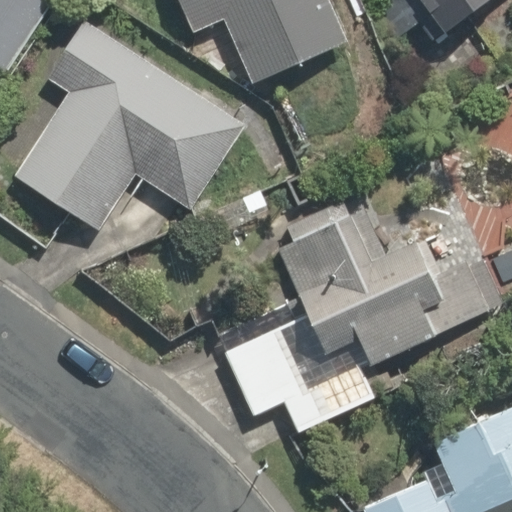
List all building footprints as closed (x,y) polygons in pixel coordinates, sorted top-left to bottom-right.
[(51,14),(33,0),(1,0),(0,2),(0,72),(1,74),(51,14)] [(346,0),(187,0),(205,46),(242,32),(267,97),(369,59),(346,0)] [(511,0),(414,0),(462,67),(511,32),(511,0)] [(76,98),(19,181),(103,238),(144,178),(219,229),(275,148),(72,10),(33,68),(76,98)] [(396,388),(511,342),(511,201),(487,211),(471,170),(280,245),(311,324),(335,314),(348,347),(376,336),(396,388)] [(326,373),(302,317),(226,350),(257,422),(292,407),(306,439),(390,403),(369,354),(326,373)] [(511,511),(511,453),(361,507),(362,511),(511,511)]
